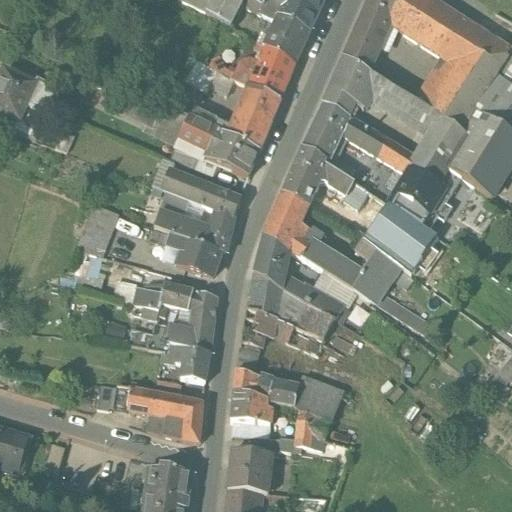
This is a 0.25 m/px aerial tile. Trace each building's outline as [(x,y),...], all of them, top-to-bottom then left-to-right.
[(213,0),(173,0),(205,15),(213,0)] [(246,1),(244,0),(213,0),(205,15),(230,29),(242,8),(246,1)] [(286,0),(248,0),(279,16),(286,0)] [(286,0),(279,16),(278,17),(310,35),(326,0),(286,0)] [(396,1),(394,0),(369,0),(343,61),(369,76),(369,75),(390,28),(398,33),(410,14),(399,6),(401,3),(396,1)] [(509,52),(426,0),(396,0),(396,1),(401,3),(399,6),(410,14),(398,33),(456,70),(468,51),(500,70),(510,53),(509,52)] [(253,4),(246,1),(242,8),(249,12),(253,4)] [(278,17),(264,10),(260,16),(271,22),(276,22),(264,48),(265,50),(295,67),(310,35),(278,17)] [(264,48),(257,45),(255,49),(263,54),(265,50),(264,48)] [(500,70),(494,78),(511,89),(511,48),(509,52),(510,53),(500,70)] [(295,67),(265,50),(263,54),(259,63),(250,59),(241,62),(232,82),(248,89),(280,104),(295,67)] [(436,103),(429,113),(440,119),(440,120),(459,134),(473,112),(494,78),(500,70),(468,51),(456,70),(436,103)] [(369,76),(343,61),(324,106),(348,120),(354,106),(363,111),(369,98),(380,105),(390,88),(369,75),(369,76)] [(196,64),(188,77),(206,87),(214,73),(196,64)] [(5,73),(0,84),(0,114),(21,124),(37,90),(38,89),(5,73)] [(511,89),(494,78),(473,112),(511,137),(511,89)] [(415,104),(390,88),(380,105),(431,135),(440,120),(440,119),(429,113),(415,104)] [(52,96),(38,89),(37,90),(21,124),(0,114),(0,129),(30,142),(52,96)] [(216,123),(194,112),(190,121),(218,134),(260,154),(280,104),(248,89),(231,131),(216,124),(216,123)] [(436,103),(421,93),(415,104),(429,113),(436,103)] [(154,110),(120,94),(111,111),(146,128),(153,131),(154,130),(153,130),(164,108),(157,105),(154,110)] [(348,120),(324,106),(307,140),(334,155),(342,138),(350,121),(348,120)] [(164,108),(153,130),(154,130),(178,142),(189,120),(164,108)] [(415,160),(409,170),(439,188),(448,174),(491,202),(511,167),(511,137),(473,112),(459,134),(440,120),(431,135),(415,160)] [(190,121),(189,120),(178,142),(180,143),(198,152),(207,156),(208,156),(218,134),(190,121)] [(415,160),(350,121),(342,138),(405,177),(409,170),(415,160)] [(178,142),(154,130),(153,131),(146,128),(144,134),(177,149),(180,143),(178,142)] [(64,134),(55,153),(74,160),(83,142),(64,134)] [(218,134),(208,156),(207,156),(204,162),(222,169),(247,180),(248,180),(260,154),(218,134)] [(334,155),(307,140),(302,151),(325,164),(324,167),(327,169),(334,155)] [(198,152),(180,143),(177,149),(176,152),(194,160),(198,152)] [(325,164),(302,151),(282,196),(309,210),(319,186),(325,185),(347,199),(354,186),(327,169),(324,167),(325,164)] [(194,160),(176,152),(171,164),(174,165),(190,172),(194,160)] [(207,156),(198,152),(194,160),(190,172),(212,181),(222,169),(204,162),(207,156)] [(241,202),(209,190),(212,181),(190,172),(174,165),(163,195),(167,196),(189,205),(215,215),(233,222),(241,202)] [(405,177),(388,206),(416,226),(439,188),(409,170),(405,177)] [(189,205),(167,196),(162,211),(184,217),(189,205)] [(309,210),(282,196),(263,238),(288,254),(289,255),(290,253),(301,228),(309,210)] [(440,243),(416,226),(388,206),(362,243),(401,271),(414,280),(440,243)] [(233,222),(215,215),(211,232),(207,250),(222,255),(226,257),(234,222),(233,222)] [(178,225),(159,218),(155,232),(169,237),(174,239),(178,225)] [(88,221),(77,255),(99,262),(110,229),(88,221)] [(211,232),(179,222),(178,225),(174,239),(185,243),(207,250),(211,232)] [(356,271),(328,249),(330,247),(323,243),(326,238),(312,230),(309,234),(301,228),(290,253),(348,291),(349,291),(359,277),(354,273),(356,271)] [(174,239),(169,237),(166,249),(181,255),(185,243),(174,239)] [(288,254),(263,238),(254,276),(285,294),(305,307),(319,315),(327,302),(296,285),(284,277),(288,254)] [(207,250),(185,243),(181,255),(177,269),(201,277),(202,276),(213,279),(222,255),(207,250)] [(359,277),(349,291),(374,308),(381,299),(393,281),(401,271),(362,243),(361,243),(354,253),(369,263),(359,277)] [(416,283),(401,271),(393,281),(409,293),(416,283)] [(147,276),(141,275),(139,285),(145,287),(147,276)] [(285,294),(254,276),(247,312),(273,320),(279,322),(285,294)] [(187,288),(179,286),(178,291),(165,288),(162,298),(161,308),(188,314),(193,295),(193,294),(186,293),(187,288)] [(162,298),(137,291),(133,308),(158,314),(160,309),(187,315),(188,314),(161,308),(162,298)] [(193,294),(193,295),(188,313),(191,314),(189,334),(168,330),(164,348),(178,350),(187,352),(210,357),(216,313),(217,301),(193,294)] [(427,335),(381,299),(374,308),(419,344),(427,335)] [(342,311),(327,302),(319,315),(334,323),(342,311)] [(319,315),(305,307),(293,329),(325,344),(336,324),(334,323),(319,315)] [(247,312),(243,331),(252,334),(252,335),(262,338),(266,339),(273,338),(288,345),(293,329),(273,320),(247,312)] [(325,344),(293,329),(288,345),(317,359),(325,344)] [(252,334),(243,331),(236,374),(252,378),(262,338),(252,335),(252,334)] [(147,338),(131,334),(127,351),(149,354),(151,346),(152,339),(147,338)] [(164,348),(151,346),(149,354),(153,354),(169,356),(170,349),(164,348)] [(169,356),(153,354),(150,370),(155,371),(160,372),(162,364),(175,367),(178,350),(170,349),(169,356)] [(210,357),(187,352),(178,350),(175,367),(183,368),(181,382),(205,386),(210,357)] [(499,396),(511,382),(511,358),(487,385),(499,396)] [(252,378),(236,374),(233,395),(267,404),(267,405),(268,405),(273,384),(271,383),(266,382),(252,379),(252,378)] [(298,390),(273,384),(268,405),(267,405),(294,410),(298,390)] [(331,393),(308,384),(299,406),(323,415),(331,393)] [(112,391),(100,390),(96,412),(108,414),(112,391)] [(131,393),(117,391),(114,413),(128,415),(128,414),(127,414),(131,393)] [(155,398),(131,393),(127,414),(128,414),(150,418),(155,398)] [(267,404),(233,395),(230,424),(270,428),(272,412),(266,411),(267,405),(267,404)] [(202,406),(155,398),(150,418),(148,434),(177,443),(199,446),(202,406)] [(315,418),(298,413),(298,423),(314,426),(315,420),(315,418)] [(327,425),(315,420),(314,426),(312,439),(324,443),(325,440),(327,425)] [(314,426),(298,423),(296,450),(310,451),(312,439),(314,426)] [(30,443),(0,434),(0,470),(20,477),(21,476),(14,474),(19,457),(26,459),(30,443)] [(324,443),(312,439),(310,451),(322,454),(324,445),(324,443)] [(280,441),(257,440),(256,455),(273,458),(278,458),(280,441)] [(64,454),(53,450),(47,474),(57,477),(64,454)] [(256,455),(232,452),(229,475),(227,493),(261,497),(267,497),(273,458),(256,455)] [(144,501),(187,510),(191,478),(162,470),(162,473),(148,472),(144,501)] [(227,493),(225,493),(223,511),(259,511),(261,497),(227,493)] [(142,511),(186,511),(187,510),(144,501),(142,511)] [(323,511),(327,503),(302,501),(300,511),(323,511)]
